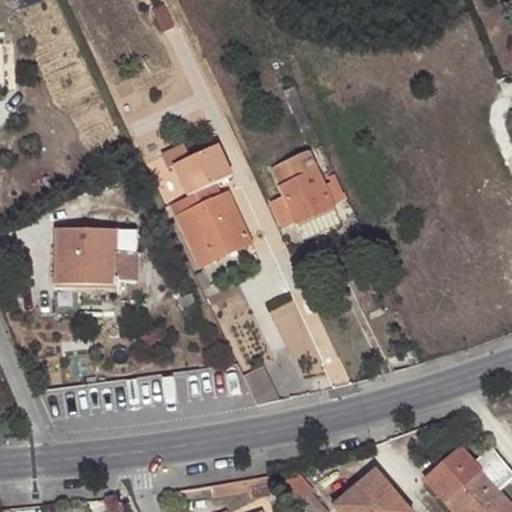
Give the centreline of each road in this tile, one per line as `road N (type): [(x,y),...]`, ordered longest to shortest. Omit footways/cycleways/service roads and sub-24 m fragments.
road 1 (tertiary): [(127,457),(288,429),(511,357)]
road 2 (unknown): [(288,429),(231,280)]
road 3 (residential): [(0,343),(49,462)]
road 4 (unknown): [(511,201),(483,129),(511,92)]
